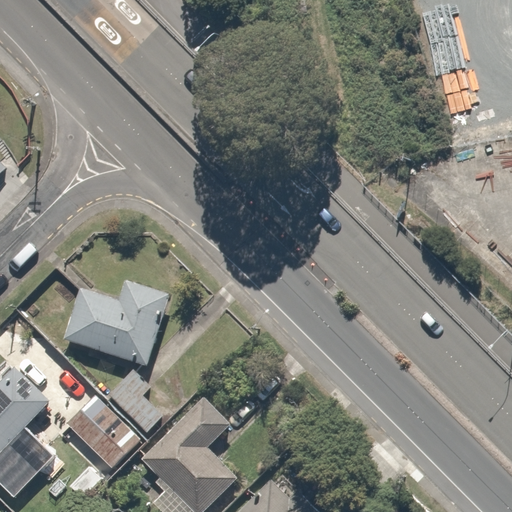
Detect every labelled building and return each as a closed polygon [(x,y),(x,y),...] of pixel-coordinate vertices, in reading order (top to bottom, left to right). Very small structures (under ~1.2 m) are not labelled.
[(0,153),(0,172),(9,163),(0,153)] [(155,369),(177,296),(132,283),(126,301),(85,288),(68,342),(155,369)] [(0,460),(56,402),(14,362),(0,377),(0,460)] [(97,394),(65,424),(107,468),(138,438),(97,394)] [(237,426),(211,399),(148,460),(198,511),(210,511),(243,480),(213,449),(237,426)] [(325,511),(304,490),(295,499),(278,481),(245,511),(325,511)]
